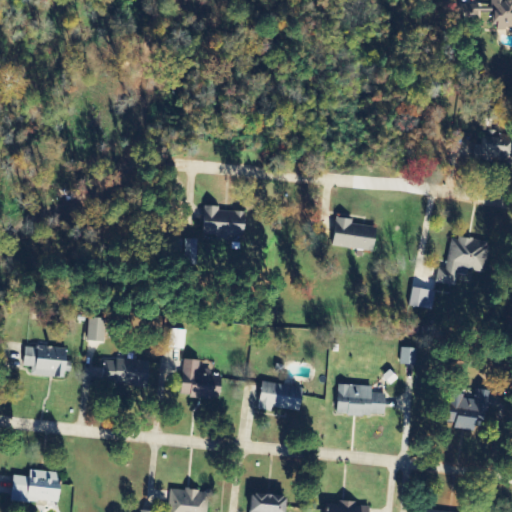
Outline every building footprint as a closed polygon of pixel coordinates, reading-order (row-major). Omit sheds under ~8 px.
[(511,36),(511,26),(511,25),(511,0),(492,0),(493,25),(499,25),(499,36),(511,36)] [(474,145),(474,159),(511,160),(511,133),(483,132),(483,145),(474,145)] [(204,238),(246,240),(248,210),(205,208),(204,238)] [(352,224),(353,219),(337,217),(333,245),(375,252),(379,228),(352,224)] [(492,273),(490,238),(448,241),(450,268),(437,269),(438,286),(468,285),(467,274),(492,273)] [(435,291),(411,288),(409,307),(433,309),(435,291)] [(106,319),(88,318),(87,341),(105,342),(106,319)] [(184,350),(186,330),(172,328),(169,348),(184,350)] [(32,367),(31,376),(68,378),(70,350),(25,347),(24,367),(32,367)] [(416,365),(417,348),(401,348),(401,364),(416,365)] [(150,386),(152,362),(105,359),(104,384),(150,386)] [(220,400),(221,384),(210,383),(211,376),(201,375),(202,361),(184,359),(180,397),(220,400)] [(272,408),(301,411),(304,387),(262,383),(260,410),(272,411),(272,408)] [(387,394),(373,394),(373,386),(337,385),(337,414),(386,416),(387,394)] [(456,429),(482,433),(489,391),(475,389),(474,400),(461,398),(456,429)] [(58,472),(30,470),(30,477),(13,476),(12,500),(61,503),(62,481),(58,481),(58,472)] [(171,489),(168,511),(206,511),(209,493),(171,489)] [(249,511),(286,511),(287,497),(251,495),(249,511)]
